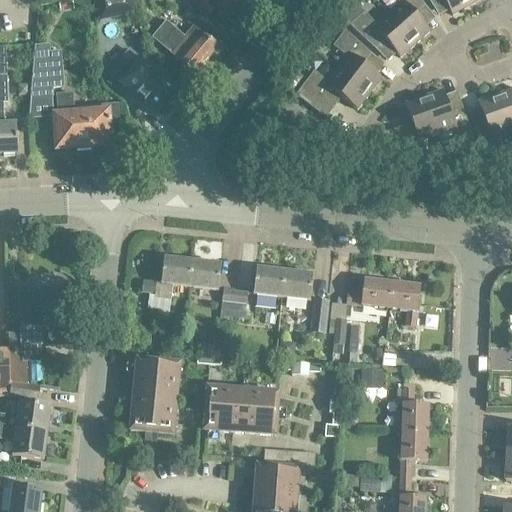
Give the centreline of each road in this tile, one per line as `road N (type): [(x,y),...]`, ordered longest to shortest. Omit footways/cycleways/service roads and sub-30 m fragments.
road 1 (residential): [(82,511),(107,200)]
road 2 (unclassified): [(167,200),(464,238)]
road 3 (residential): [(465,511),(464,238)]
road 4 (residential): [(167,200),(227,97),(308,0)]
